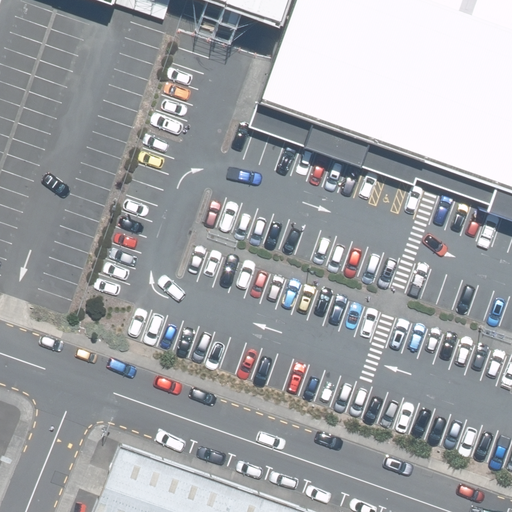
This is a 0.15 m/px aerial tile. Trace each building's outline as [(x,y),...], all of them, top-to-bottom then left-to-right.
[(166,0),(108,0),(160,17),(166,0)] [(274,0),(227,0),(269,14),(274,0)] [(418,158),(475,0),(288,0),(254,100),(309,120),(301,144),(357,165),(364,139),(418,158)] [(511,0),(475,0),(418,158),(492,185),(483,208),(511,218),(511,0)] [(313,511),(131,447),(105,511),(313,511)]
